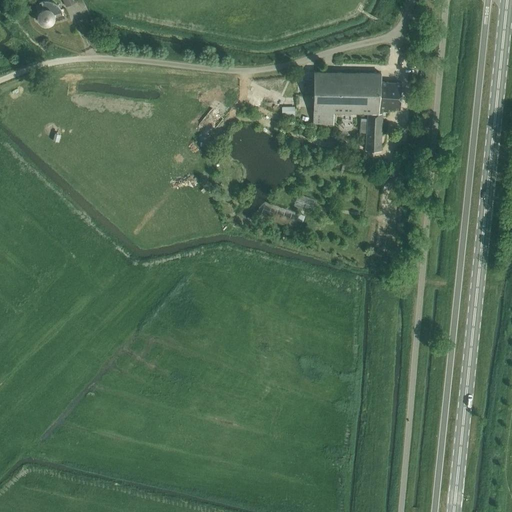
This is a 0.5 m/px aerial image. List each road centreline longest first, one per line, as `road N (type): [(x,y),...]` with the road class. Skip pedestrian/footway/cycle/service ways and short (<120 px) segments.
road 1 (primary): [(452,511),(506,0)]
road 2 (unclassified): [(0,80),(91,58),(263,70),(393,34),(414,0)]
